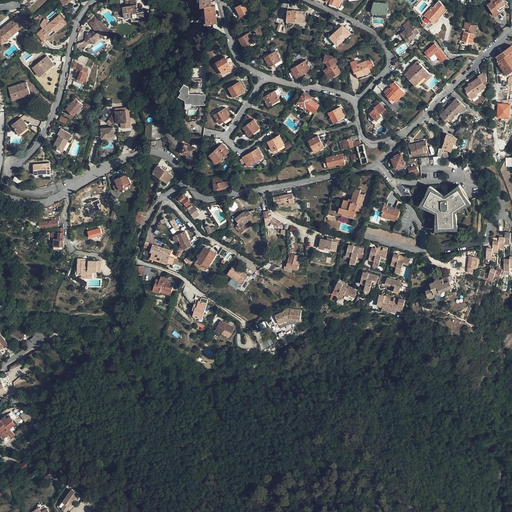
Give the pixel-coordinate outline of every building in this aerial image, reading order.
[(200,0),(201,6),(205,6),(206,23),(217,22),(215,5),(211,5),(210,0),(200,0)] [(491,0),(492,2),(487,5),(495,16),(499,12),(497,9),(505,3),(502,0),(491,0)] [(253,10),(247,1),(235,7),(241,17),(253,10)] [(433,8),(432,6),(425,15),(432,21),(441,11),(442,12),(447,7),(439,1),(433,8)] [(387,14),(388,3),(373,2),(373,11),(382,11),(382,13),(387,14)] [(138,7),(137,4),(123,6),(125,18),(144,15),(143,6),(138,7)] [(286,20),(296,21),(296,17),(305,18),(306,12),(297,11),(297,13),(294,12),(294,11),(287,10),(286,20)] [(59,14),(48,24),(53,29),(56,32),(66,23),(59,14)] [(25,25),(17,16),(0,30),(0,41),(1,43),(25,25)] [(93,31),(93,33),(86,32),(85,42),(95,43),(96,38),(99,35),(101,38),(107,33),(94,17),(88,22),(96,31),(93,31)] [(461,41),(462,41),(468,43),(472,44),(477,25),(470,24),(471,23),(476,23),(476,19),(468,18),(468,23),(465,22),(464,29),(468,30),(467,32),(464,32),(461,41)] [(48,33),(53,29),(48,24),(44,28),(48,33)] [(414,28),(411,24),(405,28),(407,32),(405,34),(406,35),(404,36),(405,38),(404,38),(407,42),(419,33),(415,28),(414,28)] [(337,31),(336,29),(335,29),(332,32),(333,34),(330,37),(333,40),(334,39),(338,42),(348,32),(343,26),(337,31)] [(51,36),(48,33),(44,28),(37,34),(44,42),(51,36)] [(255,41),(250,32),(238,38),(244,48),(255,41)] [(350,34),(348,32),(338,42),(334,39),(333,40),(338,45),(350,34)] [(446,56),(435,44),(425,52),(429,57),(434,53),(441,61),(446,56)] [(511,45),(496,56),(495,56),(497,75),(501,74),(503,73),(505,76),(508,74),(508,77),(511,75),(511,45)] [(281,60),(275,50),(264,57),(269,66),(281,60)] [(337,61),(335,57),(325,54),(323,61),(326,62),(329,66),(324,70),(329,79),(340,71),(335,63),(337,61)] [(54,64),(47,56),(33,67),(39,76),(54,64)] [(232,68),(225,56),(215,62),(222,73),(232,68)] [(356,67),(352,68),(354,73),(356,73),(357,77),(365,74),(364,69),(368,67),(369,68),(374,66),(371,59),(355,65),(356,67)] [(311,69),(306,60),(291,68),(296,77),(311,69)] [(409,70),(404,75),(417,88),(423,81),(431,75),(417,61),(413,65),(414,66),(409,70)] [(83,67),(83,65),(79,64),(77,69),(77,70),(75,77),(83,80),(86,72),(87,72),(88,69),(83,67)] [(483,82),(487,79),(482,73),(478,76),(479,77),(471,83),(471,84),(468,86),(465,88),(467,91),(466,92),(469,97),(471,99),(477,95),(476,94),(486,87),(486,86),(483,82)] [(432,76),(431,75),(423,81),(425,83),(432,76)] [(30,93),(26,81),(8,87),(12,99),(30,93)] [(245,90),(239,81),(228,87),(233,97),(245,90)] [(391,89),(387,94),(386,95),(394,103),(405,92),(394,82),(390,85),(393,88),(391,89)] [(199,105),(200,94),(188,94),(189,87),(185,84),(180,90),(181,91),(178,95),(185,100),(185,103),(191,103),(191,105),(199,105)] [(280,99),(274,90),(263,97),(268,106),(280,99)] [(314,112),(319,105),(311,99),(312,97),(304,92),(297,102),(305,108),(306,107),(314,112)] [(71,103),(69,106),(66,109),(73,115),(83,104),(75,98),(71,103)] [(440,116),(445,121),(447,119),(449,121),(459,110),(461,112),(466,107),(456,98),(440,116)] [(374,108),(376,110),(368,117),(372,121),(375,119),(376,121),(381,116),(380,114),(385,109),(379,102),(374,108)] [(510,104),(507,104),(498,103),(497,117),(510,118),(510,104)] [(230,116),(225,107),(214,114),(219,123),(230,116)] [(344,116),(340,107),(328,113),(333,122),(344,116)] [(417,115),(411,110),(402,119),(407,125),(417,115)] [(115,117),(113,116),(109,121),(114,125),(117,123),(126,122),(125,111),(115,112),(116,117),(115,117)] [(28,126),(21,118),(12,124),(20,133),(28,126)] [(260,128),(253,119),(243,127),(249,136),(260,128)] [(457,131),(462,134),(465,128),(459,125),(457,131)] [(101,139),(106,138),(114,137),(113,127),(100,129),(101,139)] [(157,139),(157,128),(145,129),(145,139),(157,139)] [(60,137),(59,137),(55,144),(58,146),(57,148),(62,150),(68,138),(69,139),(71,134),(61,129),(58,133),(60,134),(61,135),(60,137)] [(446,138),(442,147),(452,151),(455,142),(456,143),(458,138),(447,134),(445,138),(446,138)] [(284,144),(279,135),(268,141),(272,150),(284,144)] [(324,147),(318,136),(309,140),(315,152),(324,147)] [(356,145),(361,144),(360,141),(355,142),(355,140),(352,141),(351,138),(346,139),(348,148),(353,146),(356,145)] [(426,142),(417,144),(408,146),(409,150),(410,150),(412,155),(424,152),(424,151),(428,150),(426,142)] [(189,146),(185,145),(184,154),(196,156),(197,145),(189,144),(189,146)] [(229,151),(222,144),(209,155),(216,162),(229,151)] [(262,157),(258,148),(243,156),(248,166),(262,157)] [(345,164),(342,154),(326,158),(329,167),(339,164),(339,165),(345,164)] [(402,154),(396,157),(392,158),(396,168),(406,164),(402,154)] [(436,157),(421,158),(421,165),(441,164),(441,156),(437,157),(436,157)] [(511,157),(505,158),(505,159),(500,170),(511,197),(511,201),(511,180),(508,171),(507,168),(507,166),(511,165),(511,157)] [(454,160),(447,158),(445,165),(456,168),(458,161),(454,160)] [(50,173),(50,163),(33,164),(34,174),(50,173)] [(157,165),(153,172),(168,183),(172,175),(157,165)] [(418,171),(415,165),(408,168),(411,174),(418,171)] [(128,185),(131,183),(127,173),(115,179),(117,183),(113,185),(116,191),(121,188),(122,192),(130,188),(128,185)] [(220,188),(225,187),(229,186),(229,185),(233,184),(232,178),(222,180),(222,177),(213,178),(214,183),(213,183),(214,190),(220,189),(220,188)] [(448,194),(432,186),(422,206),(438,214),(439,232),(462,230),(460,212),(476,204),(463,184),(448,194)] [(339,211),(344,212),(355,214),(356,209),(360,210),(365,194),(360,193),(361,190),(355,188),(352,199),(349,199),(349,200),(344,199),(342,207),(340,207),(339,211)] [(381,189),(378,198),(386,200),(388,191),(381,189)] [(189,211),(195,206),(194,205),(193,206),(190,202),(191,201),(184,193),(178,198),(181,202),(182,201),(186,205),(183,207),(187,211),(188,210),(189,211)] [(294,202),(292,193),(276,196),(277,202),(289,200),(290,203),(294,202)] [(84,205),(85,204),(87,204),(88,206),(87,207),(90,215),(96,212),(96,211),(100,209),(98,204),(100,203),(99,198),(93,201),(90,202),(89,198),(82,201),(84,205)] [(383,212),(382,216),(387,218),(396,221),(400,209),(395,207),(395,210),(386,207),(387,205),(384,204),(382,211),(383,212)] [(195,206),(189,211),(194,218),(200,214),(197,211),(198,210),(195,206)] [(140,209),(134,220),(141,223),(144,216),(142,215),(144,211),(140,209)] [(239,222),(238,224),(240,227),(256,215),(254,210),(249,211),(246,212),(245,212),(244,211),(243,212),(236,218),(239,222)] [(268,217),(264,218),(264,221),(267,221),(269,221),(278,227),(281,222),(275,218),(272,215),(268,217)] [(58,216),(52,218),(52,221),(39,222),(40,226),(42,225),(42,227),(58,225),(58,220),(59,220),(58,216)] [(178,229),(177,228),(172,220),(172,219),(165,224),(171,233),(178,229)] [(365,225),(363,232),(415,246),(417,239),(397,233),(365,225)] [(90,237),(102,233),(100,226),(90,230),(87,231),(90,237)] [(64,239),(64,231),(58,231),(51,231),(51,239),(54,239),(64,239)] [(185,231),(173,237),(175,242),(179,240),(183,249),(191,245),(185,231)] [(499,236),(499,240),(498,247),(504,247),(504,244),(504,242),(510,243),(511,232),(505,232),(505,236),(499,236)] [(319,248),(325,249),(325,247),(336,249),(337,244),(339,245),(339,240),(333,239),(333,238),(328,237),(327,239),(320,238),(319,243),(320,243),(319,248)] [(498,247),(499,240),(497,240),(497,238),(493,238),(492,248),(487,247),(486,257),(492,258),(492,252),(492,250),(498,251),(498,248),(498,247)] [(150,250),(152,244),(146,241),(143,248),(150,250)] [(167,263),(168,261),(170,257),(172,250),(153,243),(151,251),(153,251),(151,257),(156,259),(157,256),(161,257),(160,260),(167,263)] [(349,244),(346,254),(352,255),(351,257),(350,261),(356,262),(357,256),(363,258),(364,252),(363,252),(364,248),(349,244)] [(200,257),(198,255),(195,259),(208,267),(217,253),(211,248),(210,249),(205,246),(201,254),(202,254),(200,257)] [(372,247),(369,258),(374,259),(373,261),(373,264),(379,266),(381,257),(381,256),(385,257),(387,251),(372,247)] [(397,265),(396,267),(395,270),(401,272),(403,264),(404,262),(408,263),(409,257),(394,253),(391,263),(397,265)] [(287,266),(292,267),(298,268),(301,259),(298,258),(299,256),(292,254),(292,257),(290,256),(287,266)] [(477,269),(479,258),(469,256),(465,273),(472,274),(473,268),(477,269)] [(102,260),(85,260),(81,260),(81,258),(78,258),(77,267),(81,267),(81,273),(88,273),(88,270),(101,271),(102,260)] [(269,262),(263,266),(272,271),(275,266),(269,262)] [(242,272),(243,270),(235,264),(228,274),(241,283),(247,275),(244,273),(242,272)] [(497,266),(496,269),(494,277),(499,279),(503,268),(497,266)] [(494,277),(496,269),(491,267),(487,279),(488,279),(492,281),(493,278),(494,277)] [(366,283),(365,285),(364,288),(370,290),(373,282),(373,280),(377,281),(379,275),(364,271),(361,282),(366,283)] [(159,283),(156,282),(154,290),(171,295),(175,282),(167,279),(167,278),(161,276),(160,279),(159,283)] [(434,296),(435,294),(452,287),(447,276),(440,279),(439,278),(437,279),(435,279),(435,280),(435,281),(430,283),(432,288),(426,290),(428,296),(429,297),(431,298),(433,297),(434,296)] [(385,282),(391,284),(395,285),(394,290),(399,292),(402,281),(387,277),(385,282)] [(338,295),(343,297),(344,295),(346,291),(355,295),(357,290),(338,281),(338,282),(335,281),(334,284),(336,285),(332,294),(337,297),(338,295)] [(380,294),(377,304),(383,305),(383,307),(388,308),(388,310),(396,312),(397,310),(397,308),(403,309),(405,299),(399,298),(394,297),(393,301),(390,300),(390,298),(384,297),(385,295),(380,294)] [(196,306),(194,315),(203,318),(208,300),(201,298),(201,301),(199,300),(199,301),(196,300),(195,306),(196,306)] [(284,310),(276,314),(281,327),(292,322),(302,323),(303,310),(287,308),(286,308),(285,308),(284,309),(284,310)] [(221,321),(216,330),(223,334),(223,333),(226,334),(225,336),(229,338),(234,328),(221,321)] [(15,328),(12,333),(21,339),(25,333),(23,332),(24,330),(18,327),(17,329),(15,328)] [(35,343),(43,337),(37,332),(30,339),(35,343)] [(76,369),(75,368),(67,371),(67,373),(65,376),(67,380),(78,374),(76,369)] [(27,422),(32,418),(26,411),(24,413),(22,415),(27,422)] [(16,422),(11,415),(8,417),(6,415),(0,420),(0,435),(0,436),(16,422)] [(67,496),(63,501),(66,503),(63,508),(66,511),(80,492),(73,487),(67,496)] [(95,497),(88,493),(85,498),(88,500),(91,502),(95,497)]
